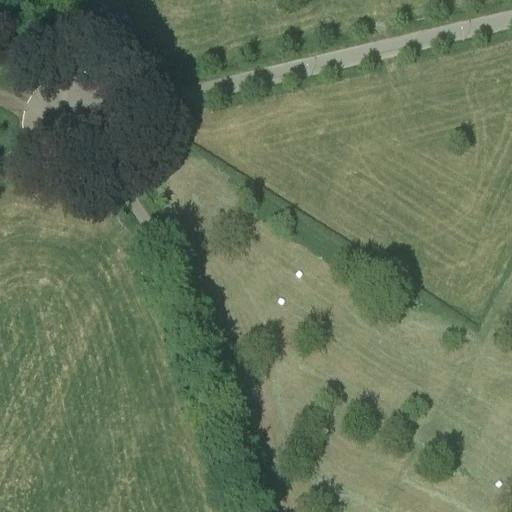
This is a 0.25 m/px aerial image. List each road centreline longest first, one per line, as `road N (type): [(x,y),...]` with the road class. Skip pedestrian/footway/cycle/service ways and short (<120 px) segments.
road 1 (unclassified): [(79,126),(135,105),(511,20)]
road 2 (unclassified): [(259,511),(182,286),(79,126)]
road 3 (residential): [(79,126),(48,50),(42,0)]
